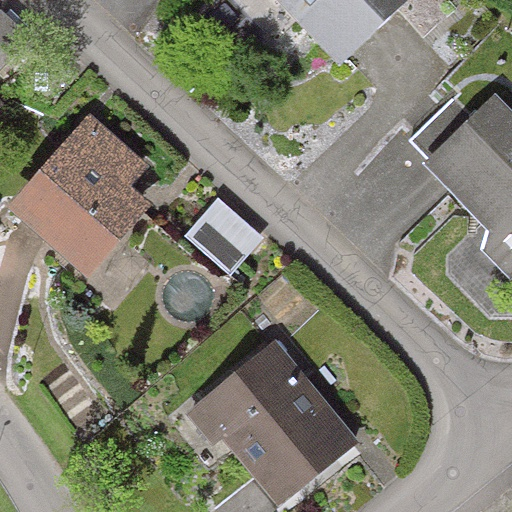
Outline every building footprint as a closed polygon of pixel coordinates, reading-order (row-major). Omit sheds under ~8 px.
[(288,0),(348,62),(412,0),(288,0)] [(0,111),(5,106),(0,101),(0,76),(38,35),(0,1),(0,111)] [(511,280),(511,101),(500,89),(425,159),(488,227),(481,249),(511,280)] [(91,111),(6,208),(90,281),(175,184),(91,111)] [(358,443),(263,334),(197,392),(296,501),(358,443)]
